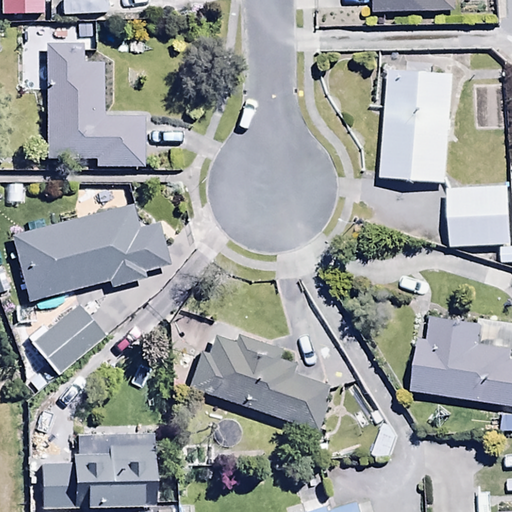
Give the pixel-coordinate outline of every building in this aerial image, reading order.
[(376,0),(377,19),(456,15),(455,0),(376,0)] [(84,49),(45,50),(46,164),(95,163),(95,173),(145,173),(145,122),(104,122),(104,66),(84,66),(84,49)] [(448,188),(453,82),(388,78),(383,184),(448,188)] [(511,192),(449,195),(451,256),(500,254),(501,271),(511,270),(511,192)] [(131,213),(12,244),(29,309),(111,288),(112,292),(147,283),(145,278),(170,271),(159,230),(137,236),(131,213)] [(106,341),(77,309),(32,349),(61,381),(106,341)] [(511,355),(478,350),(481,331),(431,323),(428,347),(420,346),(412,398),(511,412),(511,355)] [(200,357),(187,396),(319,439),(334,394),(296,381),(301,364),(240,345),(239,350),(213,342),(207,359),(200,357)] [(511,422),(501,423),(501,438),(511,437),(511,422)] [(42,470),(42,511),(155,511),(155,508),(165,508),(165,442),(77,442),(77,470),(42,470)]
